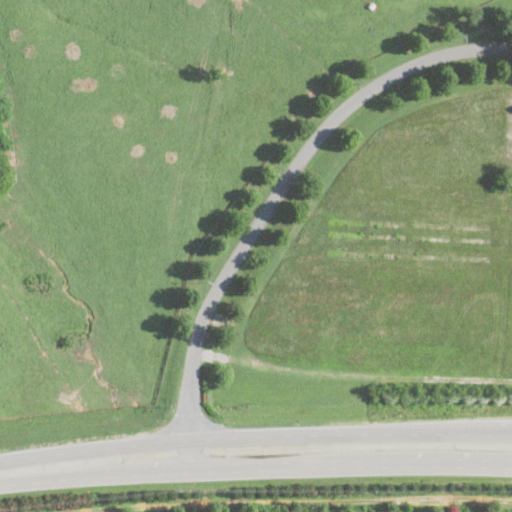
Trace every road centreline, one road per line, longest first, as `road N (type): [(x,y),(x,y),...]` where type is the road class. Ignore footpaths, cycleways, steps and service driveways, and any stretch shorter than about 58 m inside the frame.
road 1 (primary): [(511,436),(257,438),(0,466)]
road 2 (primary): [(0,487),(240,469),(511,466)]
